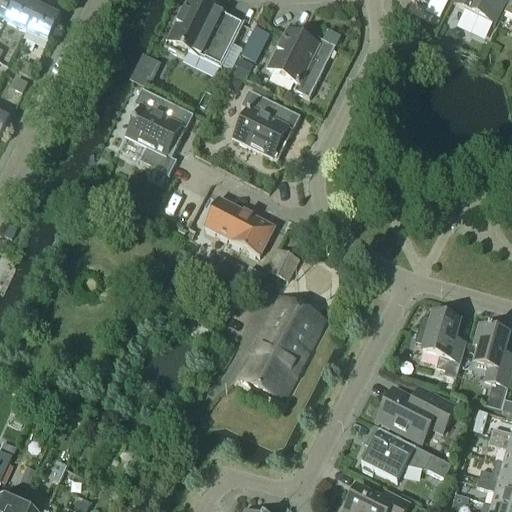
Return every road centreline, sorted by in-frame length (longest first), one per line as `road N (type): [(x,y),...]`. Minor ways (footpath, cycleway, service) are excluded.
road 1 (residential): [(203,511),(216,487),(230,483),(298,499),(334,442),(408,282)]
road 2 (residential): [(408,282),(342,242),(316,196),(318,167),(376,46),(372,0)]
road 3 (residential): [(0,206),(101,0)]
